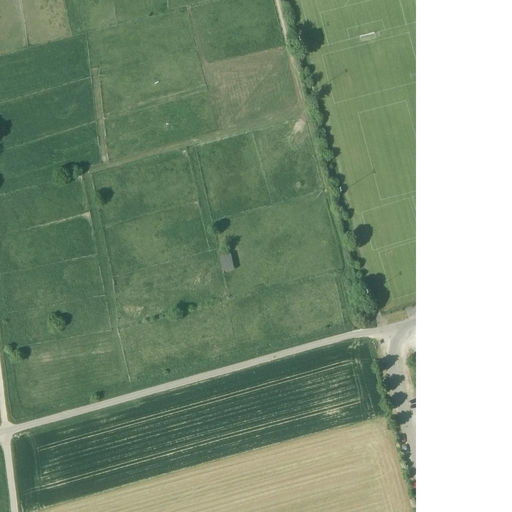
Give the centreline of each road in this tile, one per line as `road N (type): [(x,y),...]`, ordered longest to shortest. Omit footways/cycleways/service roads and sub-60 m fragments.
road 1 (track): [(385,332),(7,432)]
road 2 (track): [(364,335),(275,0)]
